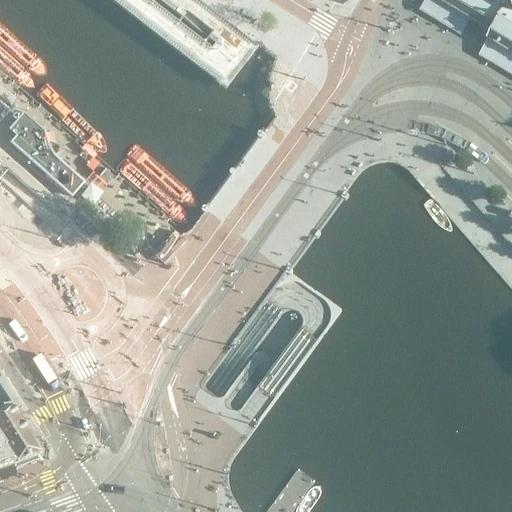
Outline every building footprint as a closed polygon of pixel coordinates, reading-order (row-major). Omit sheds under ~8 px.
[(253,56),(182,0),(105,0),(224,93),(253,56)] [(470,22),(434,0),(426,0),(420,11),(461,36),(470,22)] [(511,0),(436,0),(448,7),(450,8),(469,20),(471,21),(475,23),(475,22),(479,25),(478,25),(491,33),(487,40),(511,54),(511,0)] [(511,54),(487,40),(478,55),(511,75),(511,54)] [(16,101),(0,86),(0,98),(10,107),(16,101)] [(9,111),(0,103),(0,121),(3,118),(9,111)] [(44,140),(43,128),(37,127),(23,116),(18,122),(10,131),(15,137),(9,144),(26,159),(27,159),(44,140)] [(83,184),(59,163),(53,157),(48,149),(44,140),(27,159),(70,198),(83,184)] [(102,171),(94,163),(89,170),(97,177),(102,171)] [(163,265),(184,241),(178,237),(173,232),(170,237),(167,234),(160,243),(162,245),(153,256),(163,265)] [(36,456),(20,429),(8,409),(0,410),(0,444),(13,465),(36,456)] [(0,469),(13,465),(0,444),(0,469)]
